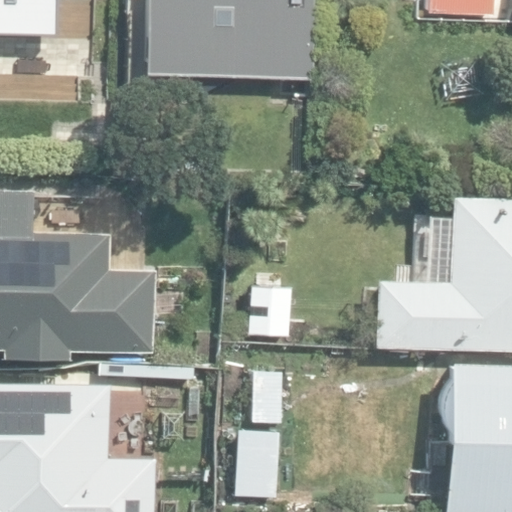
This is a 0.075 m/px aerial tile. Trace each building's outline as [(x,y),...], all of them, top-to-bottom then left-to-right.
[(251,0),(252,11),(290,12),(290,0),(251,0)] [(424,0),(424,9),(491,10),(491,0),(424,0)] [(97,68),(0,68),(0,117),(97,117),(97,68)] [(67,348),(151,351),(154,264),(111,263),(113,232),(29,229),(31,184),(0,182),(0,345),(0,353),(0,355),(67,358),(67,348)] [(511,194),(443,193),(441,278),(370,277),(369,346),(511,349),(511,194)] [(438,511),(511,511),(511,364),(445,362),(444,378),(440,386),(438,395),(438,404),(439,413),(442,421),(438,511)] [(248,420),(280,421),(280,367),(249,367),(248,420)] [(0,511),(145,511),(146,463),(107,463),(108,379),(0,377),(0,511)] [(235,493),(272,494),(274,434),(237,433),(235,493)]
